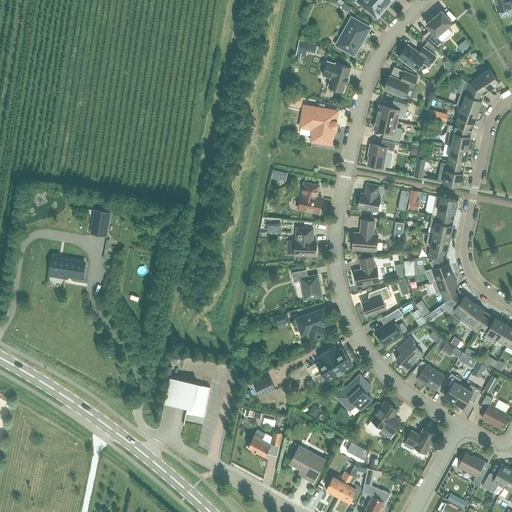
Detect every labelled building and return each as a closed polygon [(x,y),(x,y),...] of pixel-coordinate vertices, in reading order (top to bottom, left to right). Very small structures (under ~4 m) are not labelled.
[(337,0),(337,2),(343,6),(342,8),(349,12),(352,7),(345,3),(346,2),(342,0),(337,0)] [(388,6),(392,0),(358,0),(357,1),(366,9),(367,8),(377,17),(385,9),(384,8),(387,5),(388,6)] [(511,0),(492,0),(493,2),(495,3),(497,11),(511,7),(511,5),(511,4),(511,0)] [(428,41),(436,48),(443,42),(437,35),(451,22),(442,11),(426,24),(430,29),(422,36),(428,41)] [(365,35),(370,27),(352,17),(348,24),(351,26),(348,31),(347,30),(344,30),(341,36),(342,38),(344,39),(339,47),(337,45),(337,44),(336,44),(336,45),(355,56),(359,48),(359,47),(361,42),(363,42),(366,36),(365,35)] [(420,27),(424,23),(417,17),(413,21),(420,27)] [(467,38),(457,46),(464,54),(473,46),(467,38)] [(300,40),(299,46),(308,48),(309,42),(300,40)] [(428,41),(426,45),(434,51),(436,49),(436,48),(428,41)] [(419,52),(408,44),(398,57),(416,70),(422,62),(428,67),(436,56),(423,47),(419,52)] [(447,58),(444,61),(445,68),(448,70),(450,69),(451,67),(453,65),(447,58)] [(323,75),(331,77),(328,87),(343,92),(346,84),(347,84),(349,77),(348,77),(351,67),(336,62),(336,63),(328,61),(323,75)] [(389,72),(397,74),(399,66),(392,64),(389,72)] [(469,83),(484,94),(481,92),(487,87),(489,90),(489,91),(500,83),(489,68),(488,68),(489,69),(469,83)] [(390,75),(384,89),(403,97),(408,85),(412,87),(417,76),(405,71),(401,79),(390,75)] [(465,80),(457,105),(461,106),(478,112),(482,100),(479,99),(481,92),(484,94),(469,83),(465,80)] [(287,102),(300,106),(303,97),(290,93),(287,102)] [(379,105),(376,117),(397,122),(399,116),(405,117),(408,105),(393,101),(391,108),(379,105)] [(312,134),(311,141),(310,140),(310,141),(331,144),(332,135),(333,135),(333,134),(332,134),(332,133),(333,129),(334,129),(336,128),(338,126),(338,123),(336,121),(338,111),(337,111),(337,112),(326,110),(325,109),(303,105),(300,126),(312,128),(311,132),(311,133),(312,134)] [(455,125),(472,130),(472,129),(469,129),(471,122),(474,123),(474,124),(478,112),(461,106),(455,125)] [(432,110),(430,119),(438,121),(440,112),(432,110)] [(396,127),(397,122),(376,117),(374,128),(384,131),(383,137),(399,141),(402,129),(396,127)] [(451,145),(468,148),(471,136),(470,136),(467,135),(469,129),(472,130),(455,125),(455,126),(454,130),(451,145)] [(370,151),(367,164),(383,168),(387,149),(394,151),(396,142),(382,140),(381,145),(370,143),(369,151),(370,151)] [(442,159),(442,162),(447,163),(465,167),(465,166),(461,166),(462,159),(465,160),(465,161),(466,161),(468,148),(451,145),(448,160),(442,159)] [(419,150),(418,157),(425,159),(427,151),(419,150)] [(441,162),(437,180),(460,185),(460,186),(461,186),(464,172),(463,172),(465,167),(447,163),(442,162),(441,162)] [(416,166),(414,176),(422,178),(424,168),(416,166)] [(273,170),(272,177),(279,179),(280,172),(273,170)] [(319,185),(304,182),(302,194),(302,193),(299,209),(319,213),(322,197),(316,196),(317,193),(318,193),(319,185)] [(361,193),(358,207),(378,211),(381,197),(377,196),(378,192),(380,185),(367,183),(366,189),(367,190),(366,194),(361,193)] [(433,208),(432,214),(437,215),(451,218),(452,210),(456,211),(458,199),(457,200),(436,196),(433,208)] [(399,199),(398,209),(405,210),(407,201),(399,199)] [(410,201),(408,209),(418,211),(419,203),(410,201)] [(95,210),(92,233),(108,235),(112,213),(95,210)] [(431,221),(430,226),(434,227),(433,234),(450,237),(453,226),(449,225),(451,218),(437,215),(432,214),(431,221)] [(375,221),(362,220),(361,233),(354,232),(353,249),(376,251),(378,234),(374,234),(375,221)] [(396,222),(395,230),(403,231),(404,222),(396,222)] [(282,224),(267,223),(267,232),(281,232),(282,224)] [(295,255),(316,256),(317,240),(311,240),(311,236),(313,236),(313,228),(297,227),(297,240),(296,240),(295,255)] [(428,233),(426,245),(430,246),(428,257),(443,256),(443,249),(448,250),(450,237),(433,234),(428,233)] [(83,279),(86,262),(60,257),(61,255),(53,254),(49,275),(66,278),(66,276),(83,279)] [(443,256),(428,257),(436,280),(453,273),(449,261),(445,262),(443,256)] [(357,285),(380,282),(377,266),(375,267),(374,257),(360,259),(361,266),(362,266),(362,269),(355,270),(357,285)] [(414,261),(405,261),(406,275),(414,274),(414,261)] [(426,268),(429,278),(434,276),(431,266),(426,268)] [(305,299),(322,296),(318,274),(308,276),(306,270),(293,272),(294,279),(301,278),(305,299)] [(453,273),(432,281),(436,293),(441,291),(445,302),(457,293),(454,286),(458,285),(453,273)] [(404,278),(397,281),(400,288),(403,295),(409,292),(407,285),(404,278)] [(373,298),(363,302),(367,315),(386,308),(384,302),(385,299),(391,297),(387,286),(371,292),(373,298)] [(460,291),(445,302),(454,309),(451,313),(461,320),(475,302),(460,291)] [(475,302),(461,320),(477,333),(479,329),(487,317),(482,313),(485,310),(475,302)] [(325,308),(296,319),(301,331),(309,327),(313,339),(327,334),(323,323),(330,320),(325,308)] [(390,321),(375,331),(378,335),(377,335),(376,338),(378,341),(381,341),(384,345),(403,333),(395,321),(403,315),(399,308),(387,316),(390,321)] [(287,313),(273,317),(275,324),(289,321),(287,313)] [(422,315),(416,319),(420,325),(426,321),(422,315)] [(487,317),(479,329),(497,339),(506,323),(494,316),(492,320),(487,317)] [(511,326),(506,323),(497,339),(507,345),(511,336),(511,326)] [(437,334),(433,339),(436,342),(441,338),(437,334)] [(410,336),(399,347),(404,351),(396,359),(399,362),(407,370),(424,353),(413,343),(415,341),(410,336)] [(455,348),(446,342),(441,349),(450,355),(452,353),(455,348)] [(353,365),(342,347),(337,350),(335,345),(318,356),(321,360),(316,363),(320,369),(319,370),(320,371),(321,371),(327,380),(336,375),(337,376),(339,376),(340,375),(342,374),(343,373),(344,371),(344,370),(353,365)] [(471,345),(467,351),(472,354),(475,348),(471,345)] [(455,348),(452,353),(459,357),(462,352),(455,347),(455,348)] [(463,352),(458,360),(472,368),(477,360),(463,352)] [(493,358),(490,364),(495,367),(498,361),(493,358)] [(424,382),(435,390),(445,376),(422,360),(412,372),(418,376),(417,378),(424,383),(424,382)] [(500,360),(496,367),(501,370),(506,363),(500,360)] [(479,361),(472,373),(479,377),(486,365),(479,361)] [(445,397),(454,402),(464,386),(459,383),(462,379),(451,373),(445,385),(450,388),(445,397)] [(369,384),(360,374),(337,396),(350,410),(356,404),(361,409),(372,399),(363,390),(369,384)] [(492,375),(484,389),(491,393),(499,379),(492,375)] [(259,396),(276,388),(270,376),(254,384),(259,396)] [(170,377),(165,403),(187,407),(183,425),(184,425),(187,413),(204,416),(210,387),(197,384),(198,382),(170,377)] [(468,388),(464,386),(454,402),(464,408),(469,399),(474,402),(481,390),(471,384),(468,388)] [(482,418),(500,427),(507,413),(490,404),(493,398),(487,394),(480,407),(486,410),(482,418)] [(495,396),(491,403),(503,410),(507,403),(495,396)] [(393,416),(397,410),(385,401),(372,420),(383,428),(380,433),(388,439),(401,422),(393,416)] [(313,405),(310,411),(316,414),(320,408),(313,405)] [(254,411),(246,409),(244,415),(253,417),(254,411)] [(412,430),(404,444),(413,449),(414,446),(427,453),(436,435),(431,432),(432,431),(425,427),(425,429),(423,428),(420,434),(412,430)] [(266,457),(272,446),(262,441),(266,433),(258,429),(248,447),(266,457)] [(279,445),(282,433),(274,431),(272,444),(279,445)] [(352,440),(347,450),(364,459),(367,461),(369,449),(352,440)] [(313,482),(325,459),(299,445),(290,462),(307,471),(304,477),(313,482)] [(466,452),(458,466),(476,476),(472,483),(478,486),(485,473),(480,470),(485,461),(478,457),(477,459),(466,452)] [(504,486),(511,470),(511,469),(502,464),(495,477),(489,473),(483,486),(493,492),(498,483),(504,486)] [(363,490),(363,492),(368,494),(369,492),(370,492),(371,485),(375,469),(368,467),(363,490)] [(327,489),(339,496),(344,486),(350,474),(345,471),(341,480),(334,477),(327,489)] [(344,486),(339,496),(350,502),(351,500),(354,502),(362,488),(353,483),(357,475),(356,474),(351,472),(350,474),(344,486)] [(382,490),(371,485),(370,492),(369,492),(368,494),(373,497),(365,510),(368,511),(379,511),(385,502),(386,502),(390,494),(382,489),(382,490)] [(451,493),(448,499),(464,507),(467,501),(451,493)]
